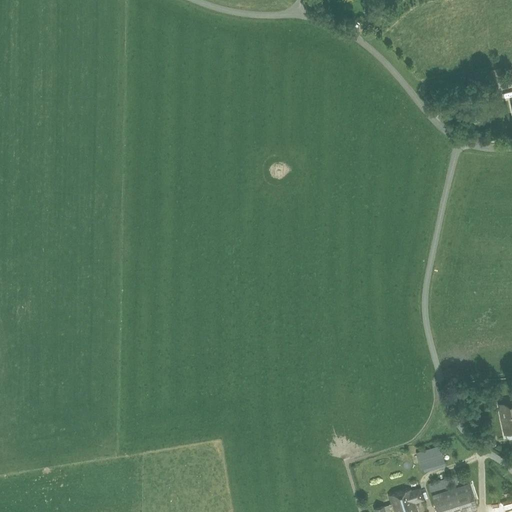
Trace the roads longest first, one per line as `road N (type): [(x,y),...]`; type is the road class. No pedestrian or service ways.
road 1 (unclassified): [(511,470),(461,427),(428,335),(425,282),(456,139)]
road 2 (unclassified): [(456,139),(357,37),(319,17),(292,14)]
